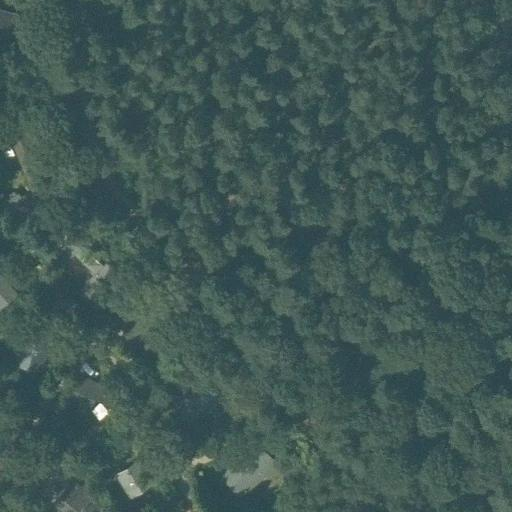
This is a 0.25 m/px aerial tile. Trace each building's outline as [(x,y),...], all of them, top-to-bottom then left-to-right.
[(0,6),(0,36),(13,41),(22,13),(0,6)] [(28,129),(11,136),(35,193),(52,185),(28,129)] [(26,202),(19,190),(8,197),(15,208),(26,202)] [(56,222),(63,230),(73,221),(66,213),(56,222)] [(75,233),(63,244),(72,253),(74,250),(94,270),(80,284),(91,296),(114,273),(103,262),(83,242),(75,233)] [(0,269),(0,304),(17,291),(0,269)] [(139,296),(130,303),(137,312),(146,304),(139,296)] [(122,328),(130,340),(146,328),(158,344),(171,334),(150,306),(122,328)] [(42,363),(52,326),(26,319),(16,356),(42,363)] [(78,375),(67,398),(87,408),(93,395),(116,407),(121,396),(78,375)] [(210,375),(176,396),(190,418),(224,397),(210,375)] [(61,431),(55,437),(70,449),(75,443),(61,431)] [(260,440),(223,470),(241,492),(278,461),(260,440)] [(47,445),(40,453),(52,464),(59,456),(47,445)] [(140,454),(115,469),(130,493),(154,477),(140,454)] [(100,511),(103,510),(70,482),(55,500),(69,511),(100,511)] [(172,494),(160,501),(167,511),(178,505),(172,494)]
